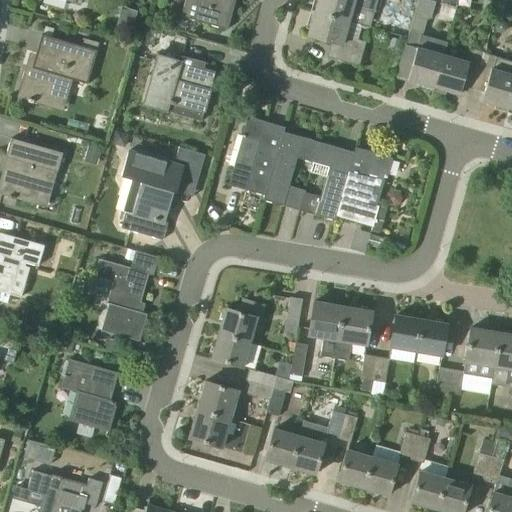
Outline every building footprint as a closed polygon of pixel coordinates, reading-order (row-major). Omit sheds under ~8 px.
[(186,0),(182,16),(227,30),(235,0),(186,0)] [(318,0),(315,12),(348,21),(352,7),(374,13),(377,0),(318,0)] [(431,0),(418,0),(406,45),(396,77),(434,87),(443,55),(447,42),(422,34),(426,20),(430,18),(435,1),(431,0)] [(359,66),(366,42),(344,36),(348,21),(315,12),(308,36),(340,45),(336,59),(359,66)] [(33,68),(27,66),(18,99),(51,108),(60,77),(88,85),(98,51),(42,35),(33,68)] [(388,47),(397,50),(400,41),(391,38),(388,47)] [(469,63),(443,55),(434,87),(460,95),(462,86),(473,89),(483,54),(472,51),(469,63)] [(482,101),(507,108),(511,92),(511,62),(483,54),(473,89),(484,92),(482,101)] [(144,102),(202,119),(215,72),(192,65),(194,60),(182,56),(180,62),(157,55),(144,102)] [(282,132),(283,132),(285,128),(248,117),(228,185),(264,195),(282,132)] [(128,135),(115,131),(112,144),(124,148),(128,135)] [(318,142),(283,132),(282,132),(264,195),(263,200),(299,211),(305,191),(289,186),(297,157),(313,162),(318,142)] [(57,172),(63,153),(11,138),(6,158),(11,159),(1,194),(10,196),(9,198),(13,199),(14,198),(39,205),(49,170),(57,172)] [(337,216),(354,153),(318,142),(313,162),(330,167),(321,198),(304,193),(305,191),(299,211),(335,221),(337,216)] [(101,149),(88,146),(84,161),(96,165),(101,149)] [(164,222),(173,192),(176,192),(179,184),(195,189),(205,155),(179,147),(174,164),(128,151),(121,177),(141,183),(133,213),(126,211),(121,228),(163,240),(167,223),(164,222)] [(337,216),(372,226),(371,230),(380,233),(387,208),(377,205),(385,178),(386,179),(392,158),(355,148),(354,153),(337,216)] [(394,240),(406,243),(409,232),(397,229),(394,240)] [(39,265),(44,246),(0,232),(0,292),(9,295),(19,260),(39,265)] [(109,304),(101,330),(139,341),(147,315),(138,312),(149,273),(99,259),(94,277),(114,282),(107,304),(109,304)] [(284,331),(296,333),(302,299),(290,297),(284,331)] [(218,334),(250,343),(257,318),(260,319),(264,306),(243,300),(239,312),(226,309),(218,334)] [(319,356),(334,359),(337,341),(343,306),(314,301),(308,336),(322,338),(319,356)] [(343,306),(337,341),(334,359),(348,361),(351,343),(366,346),(372,311),(343,306)] [(416,352),(421,320),(396,315),(390,348),(416,352)] [(421,320),(416,352),(441,356),(447,324),(421,320)] [(492,378),(499,333),(470,328),(463,372),(451,370),(447,393),(460,395),(463,374),(492,378)] [(505,386),(508,370),(511,370),(511,334),(499,333),(492,378),(491,384),(505,386)] [(0,358),(14,363),(20,341),(0,334),(0,358)] [(243,368),(250,343),(218,334),(211,359),(243,368)] [(58,335),(53,350),(70,355),(75,340),(58,335)] [(302,377),(303,369),(307,345),(295,343),(290,375),(302,377)] [(373,380),(377,357),(364,355),(360,378),(363,379),(361,389),(371,390),(373,380)] [(377,357),(373,380),(385,382),(389,359),(377,357)] [(81,393),(74,420),(108,430),(116,402),(109,400),(111,393),(112,394),(118,373),(69,359),(61,387),(81,393)] [(287,380),(291,365),(279,362),(275,376),(277,377),(287,380)] [(447,393),(451,370),(439,368),(435,391),(447,393)] [(274,389),(277,377),(275,376),(249,369),(246,381),(274,389)] [(274,389),(270,401),(267,413),(280,417),(286,392),(291,393),(294,382),(287,380),(277,377),(274,389)] [(270,401),(274,389),(246,381),(242,392),(270,401)] [(196,410),(230,420),(238,391),(205,382),(196,410)] [(222,448),(230,420),(196,410),(189,438),(222,448)] [(338,439),(344,415),(333,411),(328,428),(304,421),(299,436),(290,467),(315,475),(327,436),(338,439)] [(344,415),(338,439),(350,442),(357,418),(344,415)] [(250,425),(242,453),(253,457),(262,428),(250,425)] [(411,460),(419,431),(408,428),(407,433),(406,432),(399,457),(411,460)] [(290,467),(299,436),(274,429),(265,460),(290,467)] [(427,438),(429,432),(420,430),(420,431),(419,431),(411,460),(423,463),(424,459),(430,439),(427,438)] [(491,457),(495,443),(483,439),(479,453),(491,457)] [(27,440),(23,457),(33,460),(38,443),(27,440)] [(363,488),(372,457),(347,450),(338,481),(363,488)] [(484,481),(491,457),(479,453),(472,478),(484,481)] [(372,457),(363,488),(388,496),(397,464),(372,457)] [(491,457),(484,481),(496,485),(503,460),(491,457)] [(448,466),(424,459),(423,463),(421,471),(420,471),(411,502),(436,509),(445,478),(448,466)] [(112,465),(108,488),(119,490),(123,467),(112,465)] [(80,511),(82,510),(83,510),(85,504),(95,507),(102,482),(88,478),(86,486),(61,479),(61,477),(52,474),(51,476),(32,471),(27,490),(44,495),(39,511),(80,511)] [(445,478),(436,509),(444,511),(462,511),(470,485),(445,478)] [(511,511),(511,478),(510,478),(505,495),(493,492),(487,511),(511,511)]
